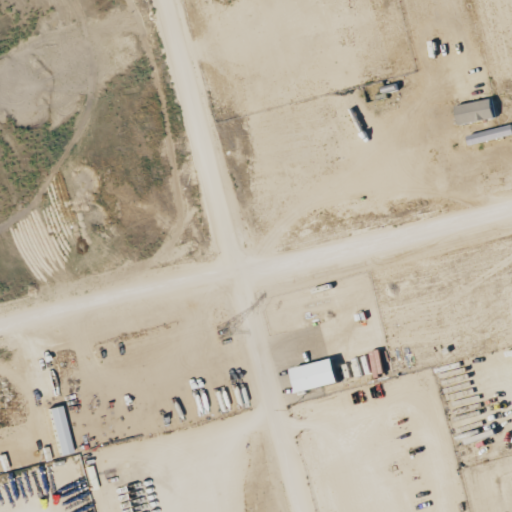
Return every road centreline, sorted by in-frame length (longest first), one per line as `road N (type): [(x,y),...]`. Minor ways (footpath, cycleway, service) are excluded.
road 1 (residential): [(0,345),(511,205)]
road 2 (residential): [(160,0),(239,280)]
road 3 (residential): [(297,511),(239,280)]
